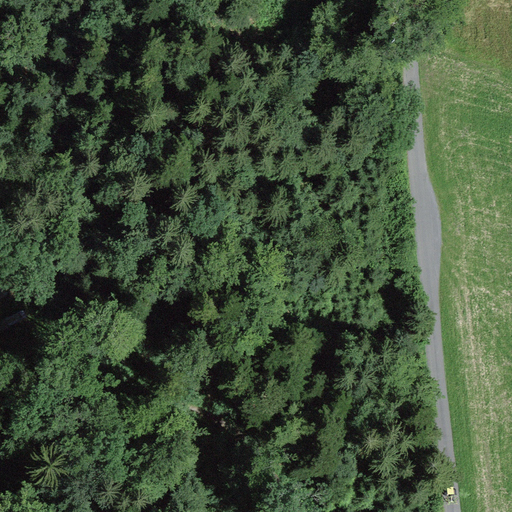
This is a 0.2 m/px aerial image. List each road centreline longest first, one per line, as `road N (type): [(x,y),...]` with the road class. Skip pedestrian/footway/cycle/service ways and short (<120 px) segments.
road 1 (unclassified): [(410,0),(448,511)]
road 2 (track): [(0,321),(63,286),(130,230),(166,0)]
